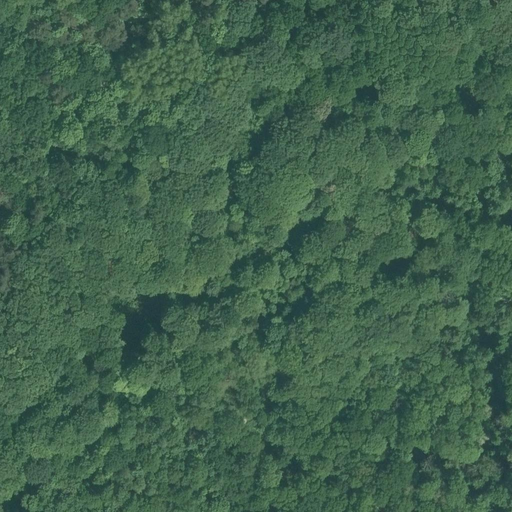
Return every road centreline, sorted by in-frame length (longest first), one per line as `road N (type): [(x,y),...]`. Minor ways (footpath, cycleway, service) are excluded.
road 1 (track): [(309,214),(0,408)]
road 2 (track): [(107,342),(239,443),(343,498),(414,511)]
road 3 (track): [(321,217),(511,258)]
